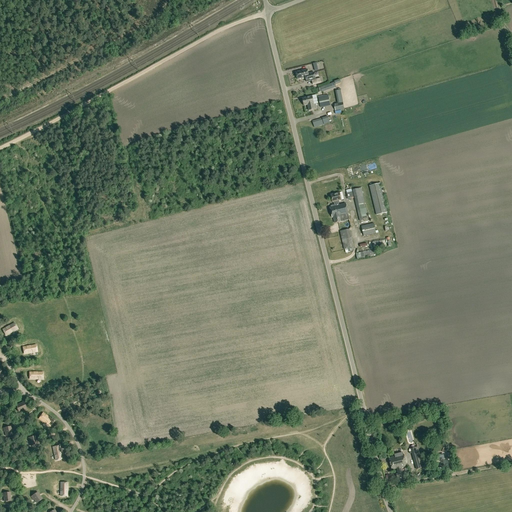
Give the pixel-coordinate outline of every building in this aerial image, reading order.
[(298,79),(305,77),(307,82),(312,80),(313,84),(322,82),(320,78),(316,79),(314,72),(308,73),(307,69),(296,72),(298,79)] [(335,91),(338,103),(334,104),(335,110),(344,109),(340,90),(335,91)] [(320,107),(330,105),(328,95),(318,96),(320,107)] [(309,110),(317,109),(316,104),(314,104),(312,96),(302,98),(304,105),(308,105),(309,110)] [(327,117),(322,119),(312,121),(314,127),(329,123),(327,117)] [(351,168),(352,174),(359,173),(357,166),(351,168)] [(370,186),(376,215),(387,213),(380,184),(370,186)] [(370,222),(361,188),(352,190),(361,225),(370,222)] [(340,216),(348,214),(346,203),(339,205),(338,201),(341,200),(340,193),(331,195),(332,202),(334,202),(335,206),(334,206),(333,205),(331,206),(331,207),(330,207),(332,218),(333,217),(335,223),(341,221),(340,216)] [(374,223),(361,226),(364,237),(376,234),(374,223)] [(3,330),(6,335),(18,329),(14,323),(3,330)] [(23,347),(24,354),(37,351),(36,345),(23,347)] [(16,406),(18,412),(23,410),(23,411),(27,409),(24,402),(16,406)] [(43,413),(39,419),(50,426),(54,421),(43,413)] [(5,431),(6,436),(12,435),(11,426),(3,428),(4,432),(5,431)] [(30,441),(31,446),(37,444),(35,436),(28,438),(29,441),(30,441)] [(59,446),(53,447),(56,460),(62,459),(59,446)] [(424,467),(418,447),(410,449),(416,469),(424,467)] [(397,478),(409,475),(408,471),(402,472),(401,467),(407,466),(404,454),(389,458),(392,470),(396,469),(398,473),(396,474),(397,478)] [(4,497),(4,502),(11,501),(10,492),(2,493),(3,497),(4,497)] [(34,499),(37,503),(42,499),(37,492),(31,496),(33,500),(34,499)]
